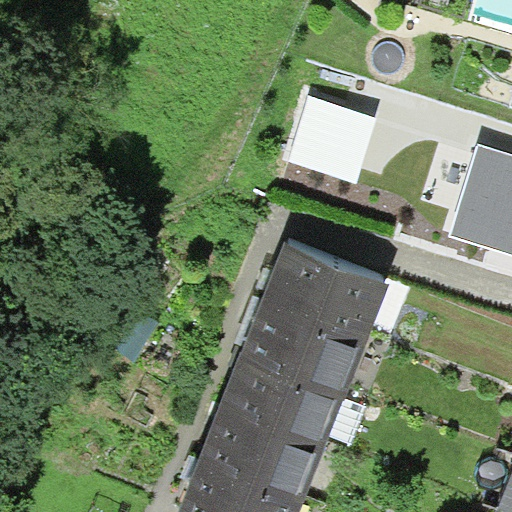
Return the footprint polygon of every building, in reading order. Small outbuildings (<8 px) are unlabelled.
[(379,118),(309,96),(288,160),(358,183),(379,118)] [(511,155),(479,145),(450,236),(511,254),(511,155)] [(389,285),(284,245),(263,298),(368,338),(389,285)] [(345,399),(368,338),(263,298),(239,359),(345,399)] [(324,452),(345,399),(239,359),(219,412),(324,452)] [(303,507),(324,452),(219,412),(198,466),(303,507)] [(301,511),(303,507),(198,466),(179,511),(301,511)] [(511,511),(511,472),(497,509),(504,511),(511,511)]
